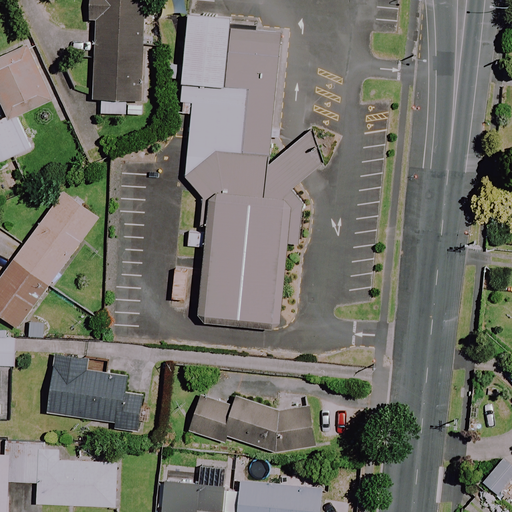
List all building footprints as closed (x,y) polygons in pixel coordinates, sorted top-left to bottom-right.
[(143,0),(87,0),(87,20),(95,20),(92,100),(100,101),(100,116),(139,117),(143,0)] [(288,13),(187,8),(182,108),(192,109),(189,169),(203,182),(191,314),(293,323),(304,201),(292,177),(334,156),(316,120),(282,136),(288,13)] [(17,117),(50,102),(26,46),(0,57),(0,105),(6,120),(0,122),(0,162),(31,150),(17,117)] [(0,317),(16,329),(98,218),(62,192),(0,276),(0,317)] [(121,352),(39,340),(30,400),(128,414),(134,378),(118,376),(121,352)] [(0,367),(14,369),(16,343),(0,341),(0,367)] [(214,388),(191,379),(175,419),(207,432),(212,419),(258,438),(304,438),(298,389),(259,393),(218,377),(214,388)] [(10,456),(8,482),(36,483),(35,504),(114,508),(116,463),(59,461),(59,450),(35,449),(35,457),(10,456)] [(7,511),(8,482),(10,456),(0,455),(0,511),(7,511)] [(511,477),(511,470),(501,461),(484,482),(498,494),(511,477)] [(217,511),(220,487),(158,481),(154,511),(217,511)] [(301,485),(237,482),(235,511),(318,511),(319,492),(300,491),(301,485)]
